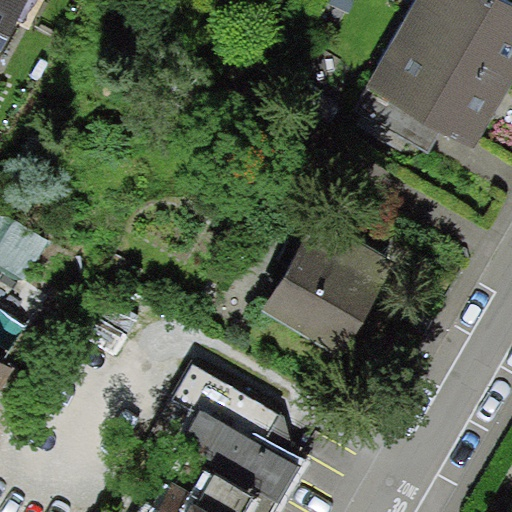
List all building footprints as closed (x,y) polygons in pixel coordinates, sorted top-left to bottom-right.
[(0,0),(0,64),(33,0),(0,0)] [(511,0),(410,0),(365,78),(470,139),(511,67),(511,0)] [(318,220),(271,305),(356,352),(403,267),(318,220)] [(0,360),(0,387),(12,368),(0,360)] [(206,409),(186,444),(227,467),(212,495),(241,511),(278,511),(305,464),(206,409)] [(237,511),(180,479),(160,511),(237,511)]
